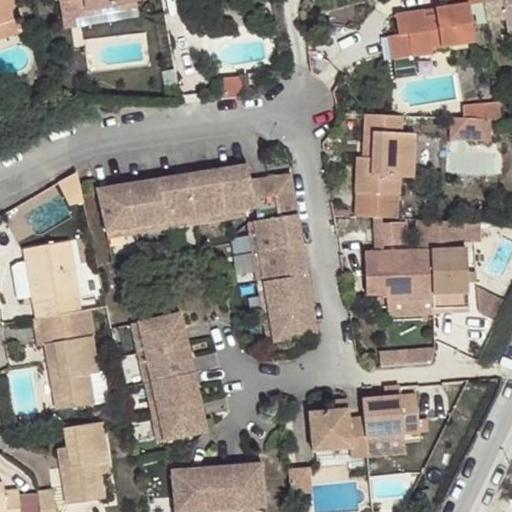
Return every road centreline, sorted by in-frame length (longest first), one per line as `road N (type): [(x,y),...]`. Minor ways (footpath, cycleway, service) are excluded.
road 1 (residential): [(0,179),(101,134),(293,118)]
road 2 (residential): [(293,118),(334,381)]
road 3 (residential): [(334,381),(221,390),(208,339)]
road 4 (residential): [(334,381),(474,369)]
